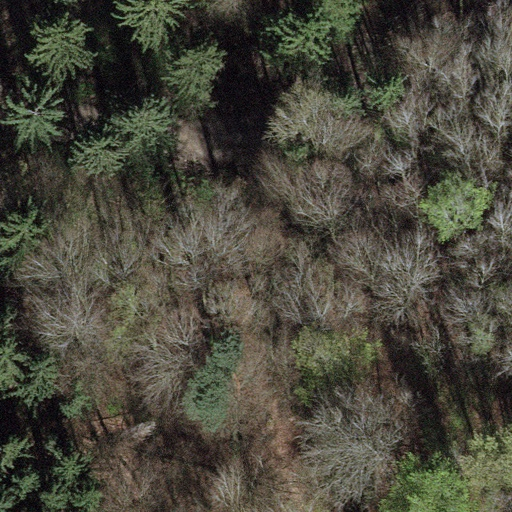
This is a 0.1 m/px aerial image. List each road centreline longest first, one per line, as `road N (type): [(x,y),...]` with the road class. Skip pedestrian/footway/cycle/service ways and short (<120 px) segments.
road 1 (track): [(511,71),(440,81),(225,148),(161,147),(0,104)]
road 2 (track): [(0,429),(253,499)]
